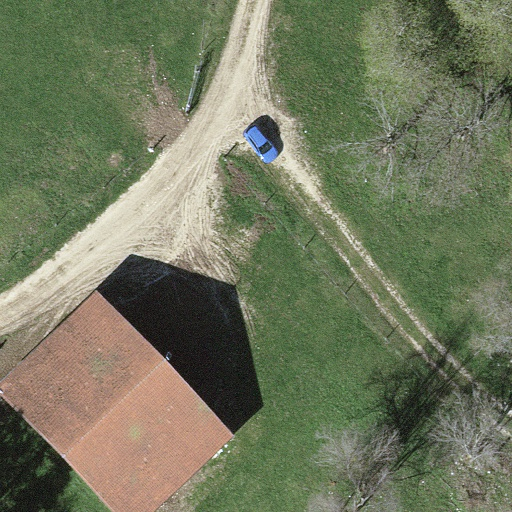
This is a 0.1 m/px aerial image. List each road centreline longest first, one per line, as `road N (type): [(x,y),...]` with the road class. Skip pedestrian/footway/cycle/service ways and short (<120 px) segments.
road 1 (track): [(511,424),(387,317),(238,90),(257,0)]
road 2 (track): [(238,90),(95,241),(0,309)]
